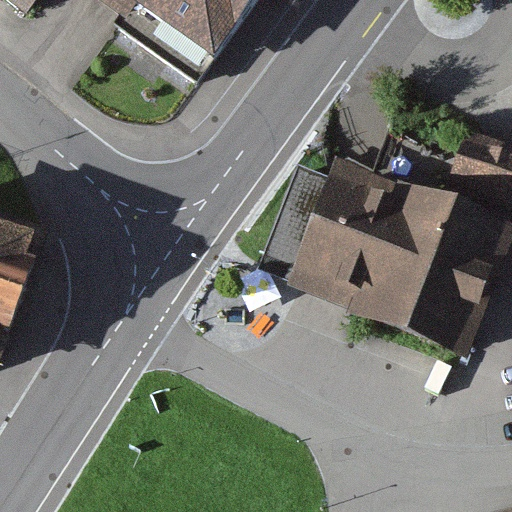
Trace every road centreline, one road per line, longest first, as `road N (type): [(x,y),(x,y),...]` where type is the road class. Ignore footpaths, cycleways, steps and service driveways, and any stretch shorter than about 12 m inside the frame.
road 1 (residential): [(121,315),(321,426),(432,465),(511,463)]
road 2 (tertiary): [(166,244),(353,0)]
road 3 (tertiary): [(121,315),(0,508)]
road 4 (tertiary): [(0,104),(166,244)]
